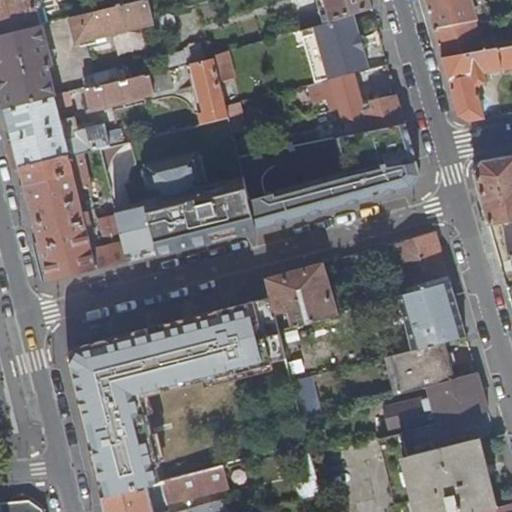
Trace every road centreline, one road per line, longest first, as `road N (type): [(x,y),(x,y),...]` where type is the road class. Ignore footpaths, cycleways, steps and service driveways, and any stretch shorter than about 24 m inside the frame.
road 1 (residential): [(26,318),(458,203)]
road 2 (residential): [(511,392),(458,203)]
road 3 (residential): [(444,153),(400,0)]
road 4 (tertiary): [(62,467),(26,318)]
